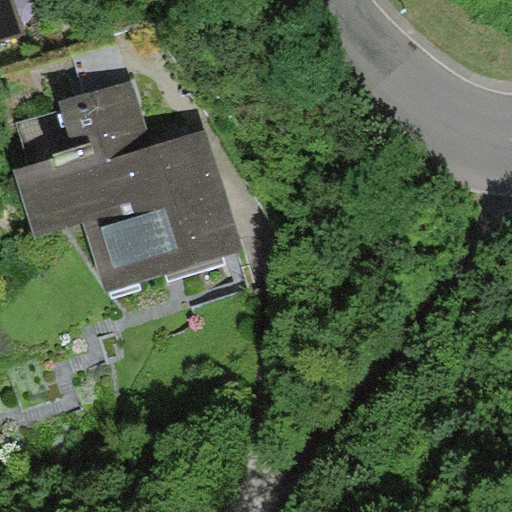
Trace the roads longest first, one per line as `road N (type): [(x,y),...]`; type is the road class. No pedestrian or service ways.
road 1 (track): [(244,511),(395,362),(501,218),(511,188)]
road 2 (residential): [(333,0),(449,120),(511,144)]
